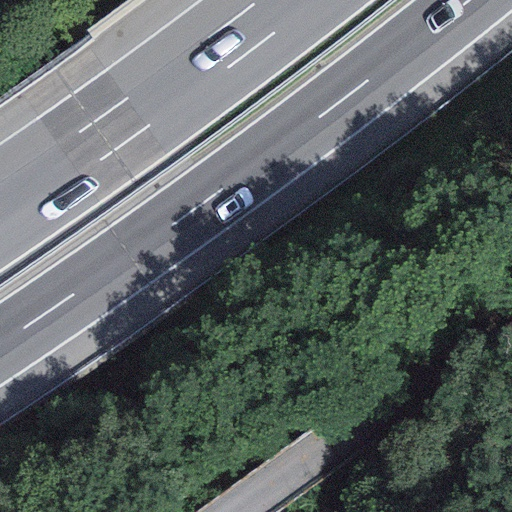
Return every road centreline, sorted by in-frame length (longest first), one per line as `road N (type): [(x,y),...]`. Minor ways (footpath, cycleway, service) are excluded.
road 1 (motorway): [(0,344),(469,0)]
road 2 (motorway): [(287,0),(0,207)]
road 3 (unclassified): [(511,314),(218,511)]
